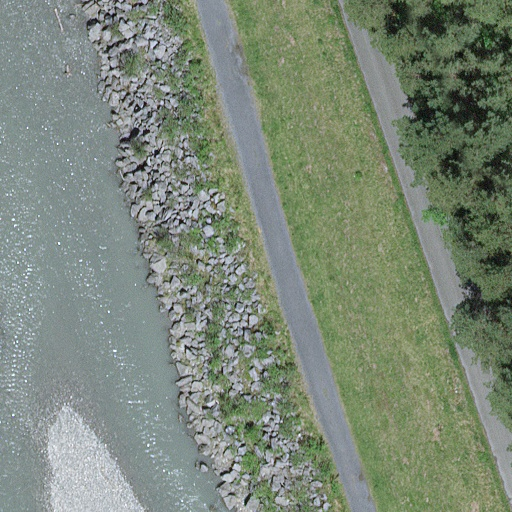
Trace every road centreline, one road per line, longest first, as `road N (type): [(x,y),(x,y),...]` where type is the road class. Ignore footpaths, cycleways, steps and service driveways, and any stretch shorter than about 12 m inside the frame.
road 1 (track): [(205,0),(359,511)]
road 2 (unclassified): [(358,0),(511,449)]
